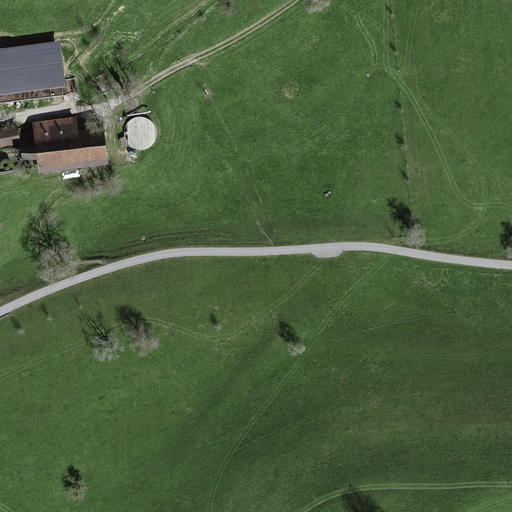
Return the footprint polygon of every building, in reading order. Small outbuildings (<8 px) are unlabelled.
[(63,43),(0,50),(0,97),(68,91),(63,43)] [(78,119),(36,123),(41,171),(110,165),(107,128),(79,130),(78,119)] [(152,121),(136,119),(134,141),(149,143),(152,121)] [(20,141),(17,126),(0,129),(0,135),(2,145),(20,141)] [(38,140),(24,140),(24,152),(37,152),(38,140)]
